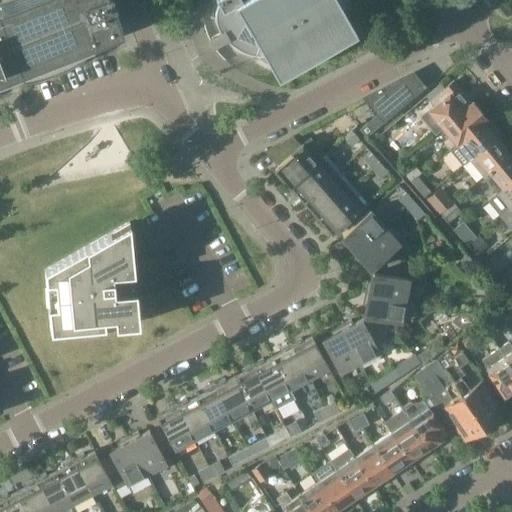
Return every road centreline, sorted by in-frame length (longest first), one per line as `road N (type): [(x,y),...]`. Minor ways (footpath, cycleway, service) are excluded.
road 1 (residential): [(0,444),(293,296),(302,267),(210,156)]
road 2 (residential): [(210,156),(453,22)]
road 3 (residential): [(0,135),(159,76),(175,114),(210,156)]
